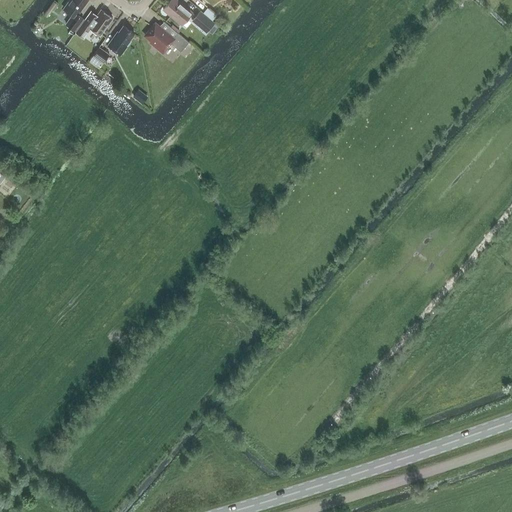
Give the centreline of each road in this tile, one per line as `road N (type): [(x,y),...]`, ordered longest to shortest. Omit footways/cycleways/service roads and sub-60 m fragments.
road 1 (primary): [(511,421),(229,511)]
road 2 (unclassified): [(310,511),(511,445)]
